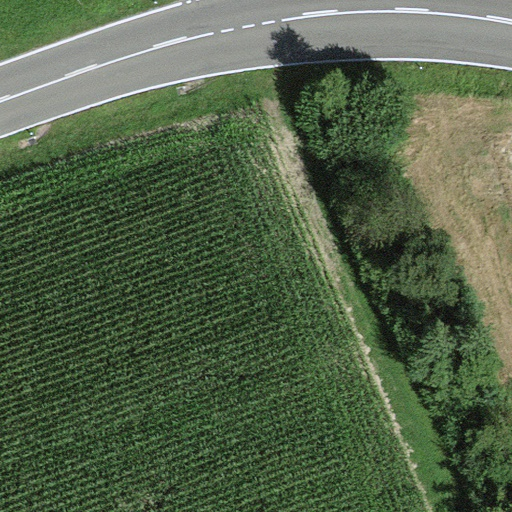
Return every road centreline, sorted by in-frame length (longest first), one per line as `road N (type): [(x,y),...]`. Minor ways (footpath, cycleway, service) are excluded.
road 1 (primary): [(241,27),(375,11),(511,23)]
road 2 (primary): [(0,101),(165,44),(241,27)]
